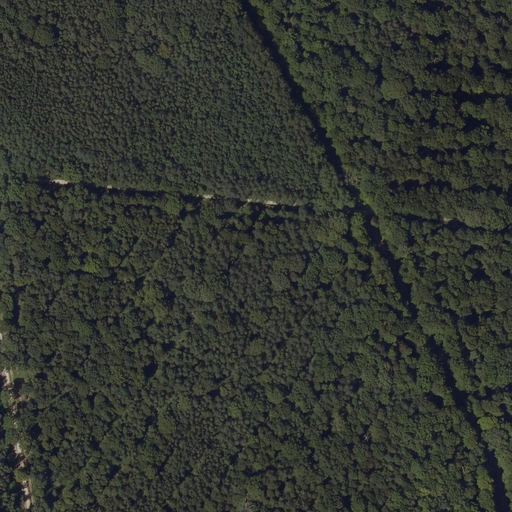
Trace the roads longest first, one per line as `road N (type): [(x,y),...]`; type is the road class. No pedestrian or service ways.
road 1 (track): [(244,0),(495,454),(502,511)]
road 2 (track): [(0,175),(511,227)]
road 3 (track): [(0,323),(32,511)]
